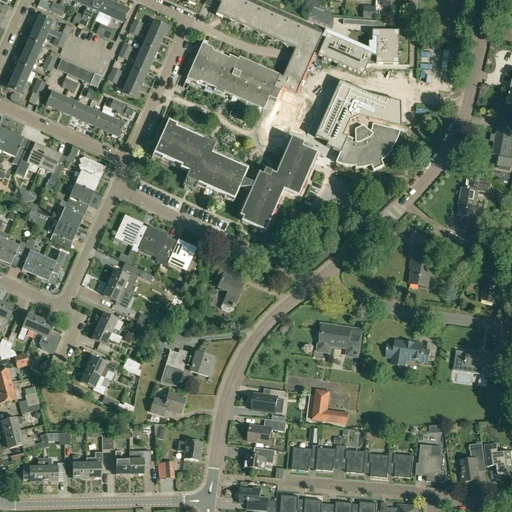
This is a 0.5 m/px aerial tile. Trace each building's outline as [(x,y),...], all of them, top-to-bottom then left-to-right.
[(89,0),(86,8),(98,13),(104,0),(89,0)] [(104,0),(98,13),(110,18),(116,5),(104,0)] [(181,0),(196,6),(198,0),(212,0),(221,4),(216,15),(295,50),(293,53),(290,60),(289,63),(282,78),(279,76),(273,89),(281,92),(282,88),(296,94),(308,68),(321,37),(324,32),(251,0),(181,0)] [(315,0),(313,7),(325,12),(326,9),(320,6),(322,0),(315,0)] [(53,3),(52,5),(49,11),(55,14),(59,5),(53,3)] [(65,8),(59,5),(55,14),(62,17),(65,8)] [(123,24),(129,11),(116,5),(110,18),(123,24)] [(375,7),(364,6),(363,18),(375,19),(375,7)] [(334,16),(325,12),(313,7),(308,18),(333,29),(334,16)] [(76,13),(72,24),(78,27),(83,16),(76,13)] [(89,19),(83,16),(78,27),(84,29),(85,27),(89,19)] [(53,23),(39,17),(33,29),(47,35),(53,23)] [(135,20),(132,27),(140,31),(143,24),(135,20)] [(154,22),(149,34),(162,40),(167,28),(154,22)] [(96,35),(103,37),(103,36),(103,35),(107,27),(101,24),(96,35)] [(113,30),(107,27),(103,35),(103,36),(110,38),(113,30)] [(138,37),(140,31),(132,27),(129,33),(138,37)] [(42,47),(47,35),(33,29),(28,41),(42,47)] [(58,32),(55,39),(64,43),(67,36),(58,32)] [(326,36),(317,56),(362,76),(368,62),(375,65),(397,65),(398,32),(371,32),(371,39),(375,39),(375,58),(371,57),(371,55),(326,36)] [(149,34),(143,46),(156,52),(162,40),(149,34)] [(53,45),(62,49),(64,43),(55,39),(53,45)] [(28,41),(23,53),(37,59),(42,47),(28,41)] [(273,89),(279,76),(239,58),(238,61),(229,57),(228,59),(213,53),(212,49),(206,47),(208,43),(204,41),(185,84),(189,85),(191,82),(196,84),(200,83),(215,89),(214,92),(223,96),(224,94),(271,114),(270,116),(284,122),(296,94),(282,88),(281,92),(273,89)] [(124,44),(121,51),(130,55),(133,48),(124,44)] [(143,46),(138,58),(151,64),(156,52),(143,46)] [(127,61),(130,55),(121,51),(118,57),(127,61)] [(23,53),(18,65),(31,71),(37,59),(23,53)] [(48,56),(45,63),(54,67),(57,60),(48,56)] [(138,58),(133,70),(146,76),(151,64),(138,58)] [(57,70),(62,73),(67,63),(61,60),(57,70)] [(51,73),(54,67),(45,63),(42,69),(51,73)] [(62,73),(67,75),(68,76),(73,65),(67,63),(62,73)] [(18,65),(12,77),(26,83),(31,71),(18,65)] [(68,76),(74,78),(79,68),(73,65),(68,76)] [(74,78),(80,81),(84,70),(79,68),(74,78)] [(113,68),(110,75),(119,79),(122,72),(113,68)] [(80,81),(85,83),(90,73),(84,70),(80,81)] [(133,70),(127,82),(140,88),(146,76),(133,70)] [(85,83),(91,86),(96,75),(90,73),(85,83)] [(62,75),(61,77),(56,74),(50,89),(57,92),(60,84),(63,85),(62,87),(68,90),(71,81),(65,79),(67,77),(62,75)] [(102,78),(96,75),(91,86),(97,88),(102,78)] [(117,84),(119,79),(110,75),(108,81),(117,84)] [(21,95),(26,83),(12,77),(7,89),(21,95)] [(37,80),(34,86),(43,90),(46,84),(37,80)] [(78,84),(71,81),(68,90),(74,93),(78,84)] [(135,100),(140,88),(127,82),(122,95),(135,100)] [(396,133),(396,131),(369,125),(370,120),(400,128),(400,109),(399,107),(399,105),(398,103),(396,102),(394,102),(372,96),(345,84),(344,84),(342,84),(340,85),(339,85),(337,87),(336,88),(315,138),(328,143),(326,147),(340,154),(337,160),(338,161),(339,162),(341,162),(342,162),(344,163),(343,166),(345,167),(348,167),(350,168),(353,168),(356,168),(356,166),(357,166),(358,166),(360,166),(361,166),(362,165),(363,169),(364,169),(366,168),(367,168),(369,167),(370,167),(373,172),(383,167),(381,162),(382,161),(383,160),(384,159),(385,158),(387,157),(384,154),(385,154),(386,153),(387,152),(388,151),(389,150),(390,151),(392,149),(393,147),(395,144),(396,142),(397,140),(394,138),(394,137),(395,135),(395,134),(396,133)] [(40,97),(43,90),(34,86),(32,93),(33,93),(29,103),(35,106),(40,96),(40,97)] [(85,98),(91,100),(95,92),(89,89),(85,98)] [(98,103),(102,95),(95,92),(91,100),(98,103)] [(51,93),(51,94),(45,107),(58,112),(64,99),(51,93)] [(13,103),(15,103),(16,103),(17,103),(17,102),(18,102),(18,101),(19,101),(19,100),(19,99),(19,98),(19,97),(19,96),(18,96),(18,95),(17,95),(17,94),(16,94),(15,94),(14,94),(13,94),(12,95),(11,96),(11,97),(10,97),(10,98),(10,99),(10,100),(10,101),(11,101),(11,102),(12,102),(13,102),(13,103)] [(58,112),(70,117),(76,104),(64,99),(58,112)] [(119,102),(113,100),(110,108),(115,111),(119,102)] [(126,105),(119,102),(115,111),(122,114),(126,105)] [(70,117),(82,123),(88,109),(76,104),(70,117)] [(82,123),(94,128),(99,114),(88,109),(82,123)] [(94,128),(105,133),(111,120),(99,114),(94,128)] [(118,139),(124,125),(111,120),(105,133),(118,139)] [(177,126),(168,122),(162,136),(160,141),(153,157),(162,161),(163,159),(181,167),(180,169),(189,173),(183,186),(187,188),(190,189),(195,191),(197,187),(206,191),(207,189),(225,197),(224,199),(233,203),(240,188),(251,192),(253,188),(242,184),(249,168),(240,164),(239,166),(220,158),(221,156),(213,152),(217,143),(204,138),(196,134),(195,137),(176,128),(177,126)] [(497,129),(496,135),(493,155),(502,157),(502,159),(499,159),(498,165),(499,165),(498,167),(511,169),(511,167),(511,162),(511,160),(511,161),(511,158),(511,138),(511,139),(511,133),(511,124),(503,123),(502,130),(497,129)] [(0,129),(0,151),(2,153),(10,134),(0,129)] [(10,134),(2,153),(15,158),(12,164),(18,166),(25,150),(20,148),(23,139),(10,134)] [(259,175),(253,188),(251,192),(240,217),(243,219),(242,222),(264,232),(283,190),(297,197),(316,154),(301,148),(303,144),(292,139),(273,182),(259,175)] [(25,150),(18,166),(24,169),(25,168),(26,170),(31,172),(33,172),(35,167),(39,169),(47,150),(29,142),(25,150)] [(73,148),(70,155),(74,157),(76,158),(79,151),(77,150),(73,148)] [(47,150),(39,169),(52,175),(50,180),(56,183),(58,178),(63,167),(57,165),(61,156),(47,150)] [(81,172),(75,185),(94,193),(100,181),(91,177),(97,165),(83,159),(81,160),(79,161),(81,165),(78,166),(81,172)] [(490,189),(491,184),(491,183),(473,170),(471,182),(469,182),(468,189),(463,189),(458,216),(460,217),(459,226),(461,227),(470,229),(468,236),(478,238),(480,225),(475,224),(476,219),(474,219),(478,192),(488,194),(489,189),(490,189)] [(67,202),(67,204),(77,208),(80,203),(88,207),(94,193),(75,185),(67,202)] [(29,192),(25,204),(39,199),(29,192)] [(25,207),(37,212),(39,207),(31,204),(25,207)] [(58,222),(78,231),(83,217),(75,214),(77,208),(67,204),(66,205),(64,209),(58,222)] [(28,219),(33,221),(37,213),(30,210),(28,219)] [(11,211),(7,219),(13,222),(17,214),(11,211)] [(137,253),(139,251),(138,250),(143,240),(137,238),(142,226),(143,225),(124,216),(114,239),(132,248),(131,251),(137,253)] [(50,241),(61,246),(63,240),(72,244),(78,231),(58,222),(55,220),(52,227),(55,229),(50,241)] [(138,250),(139,251),(156,259),(155,262),(160,264),(161,265),(162,261),(167,251),(161,249),(166,237),(167,236),(149,227),(148,229),(143,240),(138,250)] [(470,243),(460,238),(456,247),(466,252),(468,248),(470,243)] [(191,277),(197,265),(191,263),(194,254),(195,254),(197,249),(178,240),(177,242),(172,254),(167,251),(162,261),(161,265),(160,264),(159,268),(165,271),(168,264),(186,272),(185,274),(191,277)] [(6,241),(0,253),(0,261),(11,266),(14,258),(20,260),(24,249),(26,245),(20,242),(18,247),(6,241)] [(24,249),(20,260),(25,263),(22,271),(35,277),(43,258),(31,252),(33,248),(35,243),(30,241),(28,245),(26,245),(24,249)] [(470,243),(468,248),(466,252),(472,256),(478,245),(471,241),(470,243)] [(440,255),(441,248),(424,245),(423,252),(414,251),(412,265),(413,266),(410,285),(428,288),(434,254),(440,255)] [(219,250),(215,258),(222,261),(225,254),(219,250)] [(43,258),(35,277),(54,285),(62,266),(67,255),(59,252),(54,262),(43,258)] [(238,297),(244,284),(230,279),(233,273),(221,268),(218,274),(223,276),(218,289),(228,293),(222,306),(232,310),(237,297),(238,297)] [(482,293),(484,294),(482,301),(493,304),(495,297),(497,297),(502,276),(504,276),(506,270),(495,268),(494,273),(488,272),(482,293)] [(154,278),(140,271),(137,276),(152,283),(154,278)] [(114,272),(108,284),(122,290),(126,280),(129,282),(128,283),(133,286),(135,281),(114,272)] [(117,300),(122,290),(108,284),(102,297),(123,307),(125,302),(120,299),(120,301),(117,300)] [(0,333),(2,334),(4,329),(14,308),(1,303),(0,304),(0,324),(1,325),(0,327),(0,333)] [(149,324),(148,326),(176,328),(180,317),(166,311),(161,322),(152,317),(151,319),(152,319),(150,323),(149,324)] [(141,314),(138,321),(137,322),(148,327),(148,326),(149,324),(150,323),(152,319),(151,319),(141,314)] [(26,330),(35,334),(41,320),(29,315),(20,336),(25,338),(27,333),(25,332),(26,330)] [(97,328),(118,338),(121,332),(119,331),(123,323),(113,319),(112,322),(102,318),(97,328)] [(45,347),(55,326),(41,320),(35,334),(46,339),(45,341),(43,340),(41,345),(45,347)] [(146,332),(148,327),(137,322),(135,327),(146,332)] [(352,330),(322,326),(321,330),(318,351),(318,352),(319,349),(329,351),(329,346),(357,350),(356,357),(359,358),(358,357),(361,336),(351,334),(352,330)] [(111,340),(116,342),(118,338),(97,328),(92,341),(99,344),(97,349),(108,354),(111,349),(105,346),(109,337),(112,338),(111,340)] [(12,332),(7,342),(8,342),(2,355),(1,356),(5,358),(7,355),(8,355),(17,334),(12,332)] [(386,358),(393,359),(392,365),(405,367),(406,360),(428,364),(430,351),(422,350),(423,345),(395,341),(395,346),(388,344),(386,358)] [(82,345),(81,350),(91,353),(93,348),(82,345)] [(179,350),(178,354),(170,352),(161,383),(177,388),(182,372),(183,372),(185,366),(192,368),(190,373),(208,378),(213,359),(196,354),(194,359),(188,357),(189,353),(179,350)] [(498,376),(500,362),(493,361),(494,355),(468,351),(466,367),(492,371),(491,375),(498,376)] [(17,369),(29,366),(28,360),(26,354),(14,357),(14,358),(13,359),(15,368),(17,368),(17,369)] [(89,366),(86,372),(105,380),(108,372),(114,374),(117,367),(90,356),(87,365),(89,366)] [(122,369),(138,377),(140,377),(141,372),(125,364),(122,369)] [(30,370),(44,376),(46,371),(33,365),(30,370)] [(0,372),(0,386),(12,383),(8,370),(0,372)] [(86,372),(81,384),(94,390),(93,392),(103,396),(106,390),(101,388),(105,380),(86,372)] [(16,401),(12,383),(0,386),(0,403),(0,405),(16,401)] [(251,398),(250,407),(253,407),(252,411),(275,414),(277,399),(284,400),(284,392),(271,390),(270,397),(255,395),(254,398),(251,398)] [(312,420),(347,425),(348,414),(327,412),(329,398),(315,396),(316,390),(312,420)] [(181,416),(186,400),(178,398),(178,396),(169,393),(165,403),(154,400),(150,414),(160,417),(162,410),(181,416)] [(36,394),(29,395),(25,396),(26,401),(19,403),(20,410),(39,405),(36,394)] [(291,396),(290,407),(305,408),(306,396),(291,396)] [(102,403),(120,412),(132,417),(134,408),(127,405),(125,407),(104,397),(102,403)] [(40,410),(39,405),(20,410),(22,415),(40,410)] [(292,411),(293,421),(305,420),(305,410),(292,411)] [(2,423),(5,437),(25,431),(19,432),(17,422),(20,422),(20,423),(25,422),(24,417),(2,423)] [(286,433),(287,423),(266,421),(265,429),(251,427),(249,443),(270,445),(272,432),(286,433)] [(429,435),(443,434),(442,426),(429,427),(429,435)] [(163,440),(165,429),(158,427),(155,439),(163,440)] [(386,437),(390,432),(384,428),(381,434),(386,437)] [(310,429),(309,443),(317,444),(318,430),(310,429)] [(37,445),(35,445),(33,437),(27,439),(25,431),(5,437),(9,450),(23,447),(23,448),(22,448),(24,454),(49,447),(48,442),(36,444),(37,445)] [(120,432),(120,440),(130,440),(129,432),(120,432)] [(177,452),(185,453),(184,460),(198,462),(200,460),(203,445),(186,443),(179,442),(177,452)] [(483,461),(480,444),(468,446),(470,460),(460,461),(463,482),(471,481),(471,479),(478,478),(475,462),(483,461)] [(511,459),(511,450),(496,453),(495,444),(483,446),(486,467),(495,466),(497,477),(511,474),(511,472),(510,460),(511,459)] [(316,471),(318,446),(313,446),(313,450),(294,449),(292,471),(309,472),(310,459),(317,459),(316,471)] [(334,459),(341,459),(342,446),(337,446),(337,450),(319,449),(319,446),(318,446),(316,471),(333,472),(334,459)] [(347,473),(363,475),(365,450),(365,452),(347,451),(347,447),(342,446),(341,459),(348,460),(347,473)] [(415,475),(416,476),(427,476),(426,482),(438,483),(438,482),(444,483),(445,471),(442,471),(443,457),(430,456),(431,447),(420,446),(418,464),(416,464),(415,475)] [(274,465),(275,452),(263,450),(262,458),(247,456),(245,469),(265,471),(266,464),(274,465)] [(370,477),(387,479),(389,450),(388,456),(370,455),(371,451),(365,450),(363,475),(364,463),(371,464),(370,477)] [(411,479),(413,456),(394,455),(394,451),(389,450),(387,479),(388,463),(395,464),(394,477),(411,479)] [(140,461),(129,461),(130,476),(144,475),(144,469),(151,469),(151,452),(138,453),(138,458),(140,458),(140,461)] [(101,479),(100,464),(103,464),(102,453),(95,453),(95,456),(95,458),(86,459),(86,465),(87,479),(101,479)] [(116,476),(130,476),(129,461),(119,461),(118,458),(120,458),(120,453),(115,453),(116,476)] [(24,454),(13,456),(15,462),(25,460),(24,454)] [(73,480),(87,479),(86,465),(75,465),(75,462),(77,462),(77,457),(72,457),(73,480)] [(49,460),(43,461),(44,484),(58,483),(58,468),(47,468),(47,465),(49,465),(49,460)] [(40,468),(30,468),(30,465),(23,465),(22,482),(30,482),(30,484),(44,484),(43,461),(38,461),(38,465),(40,465),(40,468)] [(175,478),(173,462),(158,464),(159,480),(175,478)] [(267,511),(268,509),(268,499),(262,499),(260,497),(261,490),(254,490),(254,491),(241,491),(240,505),(255,505),(254,511),(267,511)] [(304,511),(306,500),(305,500),(304,511),(298,511),(299,498),(282,496),(280,511),(304,511)] [(321,511),(323,501),(306,500),(304,511),(321,511)] [(376,511),(377,504),(360,502),(359,511),(352,511),(353,504),(351,511),(376,511)] [(351,511),(353,504),(336,503),(335,511),(351,511)]
